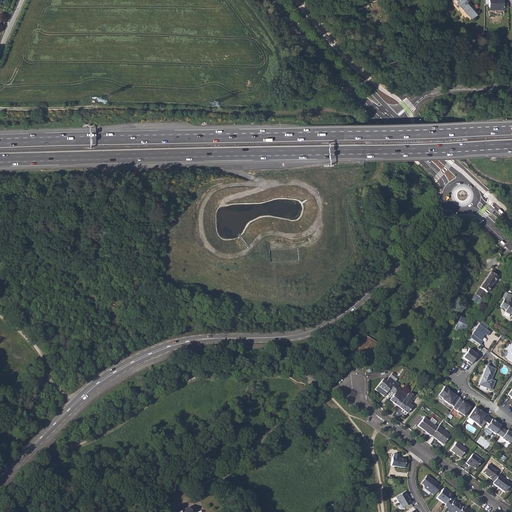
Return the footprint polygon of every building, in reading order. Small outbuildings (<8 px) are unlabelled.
[(457,0),(456,1),(455,2),(466,15),(467,15),(470,19),(477,13),(467,1),(468,0),(457,0)] [(487,0),(488,3),(488,9),(503,9),(502,0),(487,0)] [(471,299),(478,305),(482,300),(481,299),(499,273),(492,268),(471,299)] [(511,301),(511,297),(506,294),(503,300),(499,307),(505,311),(504,313),(509,315),(509,314),(511,315),(511,303),(511,301)] [(453,329),(463,334),(469,322),(460,317),(453,329)] [(482,319),(470,337),(481,345),(483,342),(481,340),(486,334),(488,335),(490,332),(487,329),(489,325),(482,319)] [(365,358),(375,343),(365,335),(354,351),(365,358)] [(468,348),(462,357),(471,364),(478,354),(468,348)] [(478,385),(491,390),(494,381),(491,380),(495,369),(486,365),(478,385)] [(386,379),(383,384),(380,381),(372,392),(381,399),(387,390),(392,384),(394,381),(395,380),(390,376),(387,380),(386,379)] [(387,390),(393,394),(389,399),(398,406),(406,395),(401,390),(401,389),(398,387),(400,385),(394,381),(392,384),(387,390)] [(454,408),(459,398),(460,397),(449,390),(450,389),(445,386),(438,396),(442,398),(441,400),(454,408)] [(407,412),(408,413),(413,406),(410,403),(413,399),(415,396),(409,391),(406,395),(398,406),(402,409),(400,411),(405,415),(407,412)] [(453,408),(465,416),(471,406),(459,398),(454,408),(453,408)] [(467,418),(482,427),(488,416),(474,407),(467,418)] [(431,433),(437,425),(423,415),(417,423),(431,434),(431,433)] [(501,424),(493,419),(487,428),(495,433),(495,432),(499,434),(503,428),(500,425),(501,424)] [(437,425),(431,433),(443,442),(450,433),(438,424),(437,425)] [(507,430),(503,428),(499,434),(502,437),(501,438),(509,443),(511,437),(511,432),(507,429),(507,430)] [(451,448),(461,455),(467,447),(457,440),(451,448)] [(470,462),(476,466),(482,458),(473,451),(466,461),(469,463),(470,462)] [(392,466),(406,468),(407,460),(400,459),(400,455),(395,454),(394,458),(392,466)] [(482,469),(495,478),(499,472),(500,470),(488,461),(482,469)] [(493,480),(505,489),(511,481),(499,472),(495,478),(493,480)] [(429,491),(434,496),(442,487),(427,476),(421,484),(424,486),(424,488),(428,491),(429,491)] [(438,497),(447,504),(452,498),(453,496),(447,492),(448,491),(445,489),(438,497)] [(398,504),(401,510),(412,504),(406,492),(396,497),(399,503),(398,504)] [(459,511),(464,506),(456,500),(455,500),(452,498),(447,504),(446,505),(450,508),(448,510),(450,511),(459,511)]
